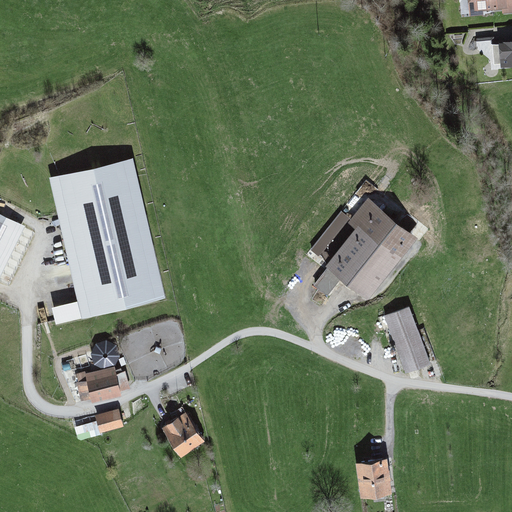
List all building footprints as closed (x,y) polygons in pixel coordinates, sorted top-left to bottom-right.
[(471,0),(472,8),(492,6),(491,0),(471,0)] [(511,42),(502,43),(503,54),(508,54),(509,63),(511,64),(511,42)] [(130,165),(55,180),(83,315),(161,295),(130,165)] [(332,261),(329,266),(368,296),(413,238),(369,204),(354,223),(341,213),(315,247),(332,261)] [(0,274),(23,227),(0,215),(0,274)] [(409,310),(387,317),(406,371),(427,364),(409,310)] [(120,395),(114,369),(87,375),(93,401),(120,395)] [(117,407),(98,412),(101,428),(121,424),(117,407)] [(186,411),(165,424),(182,451),(203,437),(186,411)] [(79,434),(100,430),(97,415),(76,419),(79,434)] [(386,454),(358,458),(362,490),(390,487),(386,454)]
